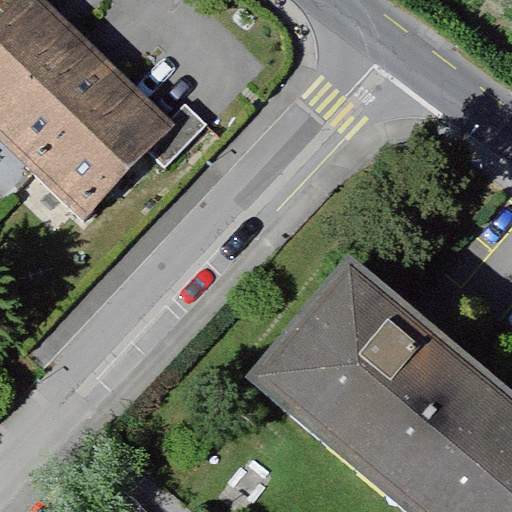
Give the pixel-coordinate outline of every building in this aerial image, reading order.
[(0,0),(0,9),(8,0),(0,0)] [(50,0),(8,0),(0,9),(0,10),(21,30),(44,7),(50,0)] [(44,7),(21,30),(0,53),(0,137),(86,47),(44,7)] [(134,91),(86,47),(0,137),(0,139),(47,184),(134,91)] [(177,132),(134,91),(47,184),(90,224),(152,158),(177,132)] [(177,132),(152,158),(172,178),(213,135),(192,116),(177,132)] [(511,511),(511,413),(358,287),(267,398),(405,511),(511,511)]
